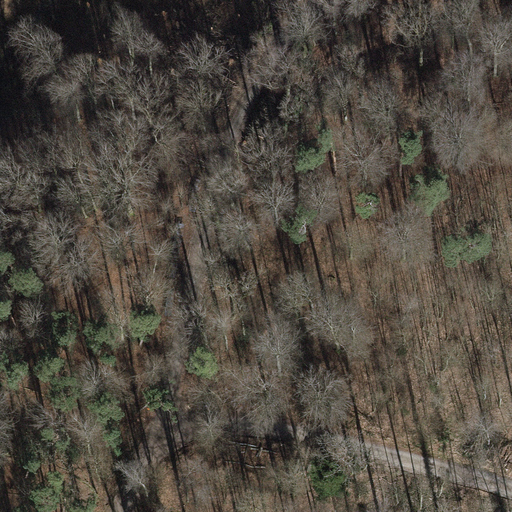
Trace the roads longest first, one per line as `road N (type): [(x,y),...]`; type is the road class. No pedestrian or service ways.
road 1 (track): [(156,429),(228,151),(290,31),(329,0)]
road 2 (track): [(123,511),(156,429),(200,424),(277,425),(511,485)]
